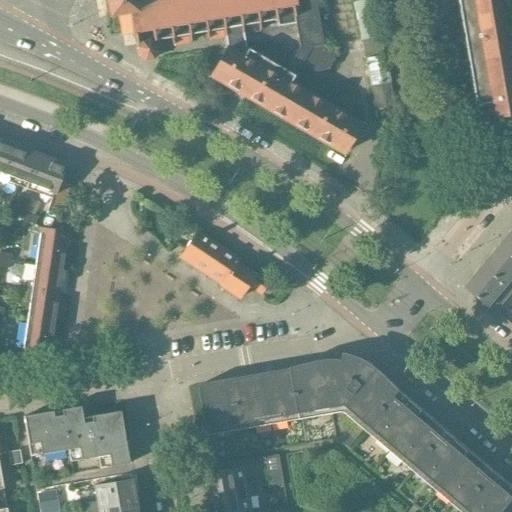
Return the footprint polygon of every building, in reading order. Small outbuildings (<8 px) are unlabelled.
[(316,72),(327,70),(332,61),(329,51),(322,47),(318,19),(314,0),(455,0),(473,105),(477,104),(480,120),(511,114),(511,11),(510,0),(102,0),(106,17),(119,15),(122,34),(133,32),(136,52),(137,51),(138,57),(144,61),(152,60),(156,53),(155,48),(156,48),(155,42),(171,39),(172,46),(191,42),(190,36),(205,33),(207,40),(224,37),(226,50),(210,77),(342,154),(359,125),(289,85),(292,79),(302,63),(316,72)] [(447,46),(443,22),(419,26),(423,50),(418,51),(424,87),(448,83),(442,47),(447,46)] [(370,86),(376,121),(395,118),(389,83),(385,56),(365,60),(370,86)] [(441,131),(402,138),(404,149),(443,142),(441,131)] [(0,179),(26,189),(38,156),(0,142),(0,179)] [(59,183),(65,166),(38,156),(26,189),(51,198),(47,210),(59,215),(69,187),(59,183)] [(24,213),(30,199),(18,195),(10,216),(22,220),(24,213)] [(36,218),(24,213),(22,220),(33,225),(36,218)] [(40,229),(34,266),(61,270),(66,233),(40,229)] [(180,257),(207,275),(221,284),(220,286),(238,299),(240,297),(247,286),(260,295),(268,284),(253,274),(252,276),(235,265),(238,261),(196,233),(180,257)] [(511,234),(502,247),(511,255),(511,234)] [(511,255),(502,247),(485,267),(511,290),(511,255)] [(0,253),(0,260),(10,262),(11,255),(0,253)] [(10,262),(0,260),(0,267),(9,269),(10,262)] [(61,270),(34,266),(32,282),(28,282),(26,292),(57,296),(61,270)] [(511,309),(511,290),(485,267),(467,288),(477,298),(476,299),(493,313),(501,304),(510,312),(511,309)] [(57,296),(26,292),(25,301),(29,302),(26,320),(53,324),(57,296)] [(53,324),(26,320),(21,355),(48,359),(53,324)] [(356,379),(352,373),(352,372),(343,370),(342,370),(336,374),(327,375),(325,363),(282,371),(290,417),(346,407),(349,409),(367,425),(368,426),(398,390),(375,370),(363,385),(356,379)] [(290,417),(282,371),(200,385),(208,431),(290,417)] [(502,511),(511,501),(511,486),(471,451),(447,431),(398,390),(368,426),(470,511),(502,511)] [(128,464),(123,438),(119,412),(81,419),(79,408),(60,411),(67,451),(69,462),(97,458),(99,469),(128,464)] [(349,409),(337,424),(355,440),(367,425),(349,409)] [(67,451),(60,411),(23,417),(29,457),(67,451)] [(7,453),(8,460),(20,458),(19,451),(7,453)] [(281,454),(268,455),(271,484),(284,483),(281,454)] [(21,464),(20,458),(8,460),(0,461),(0,465),(0,467),(9,465),(9,466),(21,464)] [(262,464),(249,464),(250,479),(262,478),(262,464)] [(209,474),(213,496),(260,488),(259,481),(247,483),(245,468),(209,474)] [(84,504),(85,511),(134,502),(131,480),(93,487),(96,502),(84,504)] [(260,488),(213,496),(215,511),(247,511),(252,511),(250,497),(262,494),(260,488)] [(57,511),(54,491),(36,495),(38,511),(57,511)] [(136,511),(134,502),(85,511),(136,511)]
